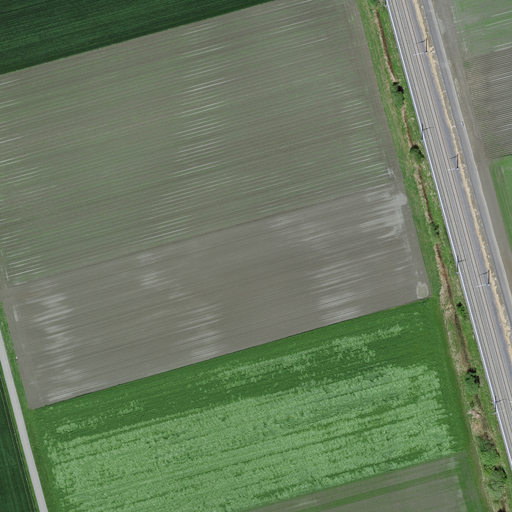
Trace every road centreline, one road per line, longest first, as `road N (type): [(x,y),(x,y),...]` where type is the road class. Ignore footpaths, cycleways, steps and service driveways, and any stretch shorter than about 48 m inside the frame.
road 1 (track): [(426,0),(511,319)]
road 2 (track): [(0,347),(43,511)]
